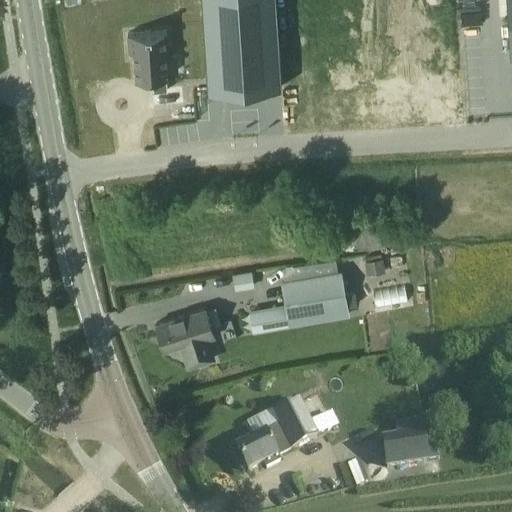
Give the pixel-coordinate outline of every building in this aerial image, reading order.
[(275,0),(200,0),(207,92),(211,92),(211,90),(277,86),(277,88),(281,87),(275,0)] [(166,31),(127,34),(129,52),(134,52),(136,79),(151,78),(152,92),(167,90),(164,49),(167,49),(166,31)] [(383,226),(354,228),(342,229),(344,250),(384,246),(383,226)] [(385,272),(383,258),(382,259),(381,254),(365,257),(366,261),(364,262),(366,275),(385,272)] [(253,333),(349,316),(348,305),(357,304),(355,292),(345,293),(341,270),(281,280),(285,304),(249,310),(253,333)] [(235,291),(254,287),(251,271),(232,274),(235,291)] [(404,285),(373,291),(376,308),(407,302),(404,285)] [(205,309),(156,324),(164,350),(181,344),(188,368),(214,359),(207,336),(213,334),(205,309)] [(298,402),(273,415),(279,426),(235,448),(247,473),(263,465),(266,469),(280,462),(278,457),(316,438),(316,437),(309,425),(298,402)] [(330,414),(309,425),(316,437),(336,427),(330,414)] [(423,434),(427,462),(437,460),(431,422),(422,424),(423,434)] [(400,437),(423,434),(422,424),(399,427),(400,437)] [(427,462),(423,434),(400,437),(381,440),(386,468),(427,462)] [(22,502),(20,511),(61,511),(62,510),(22,502)]
